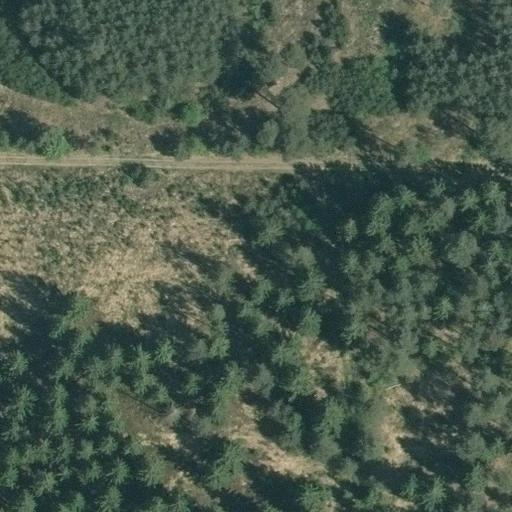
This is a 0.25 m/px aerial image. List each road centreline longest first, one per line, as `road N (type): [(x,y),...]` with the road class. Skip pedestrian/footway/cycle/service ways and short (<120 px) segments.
road 1 (track): [(356,511),(334,166)]
road 2 (track): [(334,166),(0,147)]
road 3 (track): [(334,166),(511,168)]
